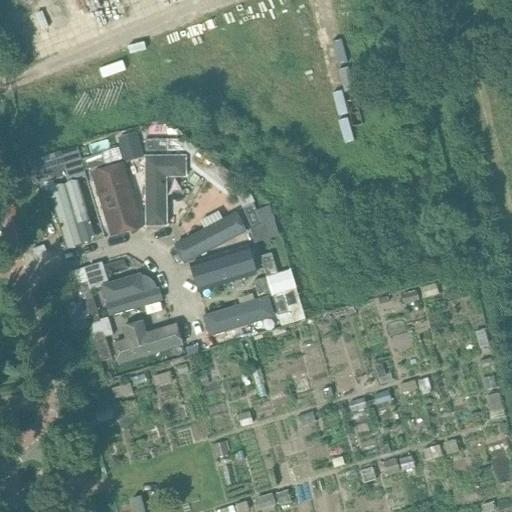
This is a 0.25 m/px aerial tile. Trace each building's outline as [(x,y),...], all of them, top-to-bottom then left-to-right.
[(60,6),(58,2),(63,0),(42,0),(47,12),(60,6)] [(136,132),(117,135),(121,160),(141,156),(136,132)] [(168,152),(167,140),(145,140),(145,152),(168,152)] [(48,156),(28,162),(32,175),(42,172),(52,169),(63,165),(67,177),(68,180),(85,175),(84,171),(80,160),(76,147),(48,156)] [(102,154),(80,160),(84,171),(105,165),(102,154)] [(189,181),(188,156),(144,157),(145,229),(169,228),(167,180),(189,181)] [(42,172),(46,183),(67,177),(63,165),(52,169),(42,172)] [(92,174),(110,235),(142,226),(124,165),(92,174)] [(48,190),(65,249),(83,243),(77,224),(89,220),(77,181),(48,190)] [(247,187),(235,192),(242,209),(253,204),(255,203),(247,187)] [(253,204),(242,209),(252,229),(262,224),(256,211),(253,204)] [(184,263),(245,231),(236,213),(175,245),(184,263)] [(257,275),(247,248),(191,265),(197,283),(200,292),(257,275)] [(271,253),(260,257),(266,278),(278,275),(271,253)] [(93,299),(84,268),(73,272),(82,303),(93,299)] [(296,288),(291,271),(278,275),(266,278),(272,295),(278,317),(289,313),(283,292),(296,288)] [(101,287),(110,318),(163,302),(159,289),(147,293),(141,275),(101,287)] [(283,292),(289,313),(278,317),(281,328),(306,321),(304,314),(303,309),(299,296),(296,288),(283,292)] [(72,295),(64,297),(75,333),(90,328),(89,324),(82,303),(76,305),(72,295)] [(213,337),(275,318),(269,298),(207,317),(213,337)] [(89,324),(100,321),(93,299),(82,303),(89,324)] [(100,321),(89,324),(90,328),(94,341),(105,338),(113,336),(108,319),(100,321)] [(178,346),(172,328),(148,335),(144,322),(121,329),(124,340),(112,344),(118,365),(178,346)] [(100,363),(112,359),(105,338),(94,341),(100,363)] [(196,345),(185,349),(187,356),(199,353),(196,345)] [(383,368),(376,370),(379,379),(386,377),(383,368)]
